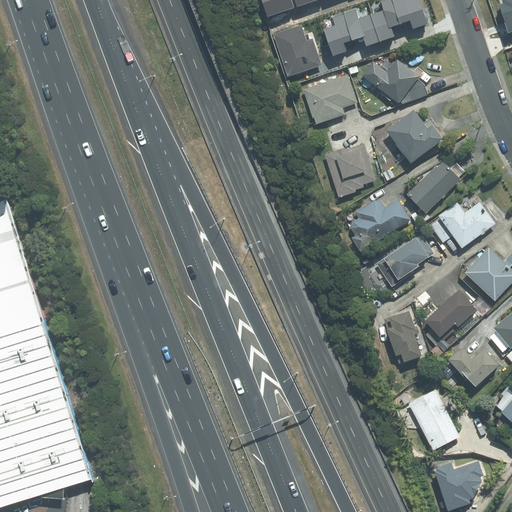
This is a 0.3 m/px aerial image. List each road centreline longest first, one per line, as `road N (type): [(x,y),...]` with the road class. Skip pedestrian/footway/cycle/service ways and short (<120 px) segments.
road 1 (motorway): [(103,22),(350,511)]
road 2 (motorway): [(103,22),(295,511)]
road 3 (motorway): [(235,511),(116,212)]
road 4 (motorway): [(189,511),(149,376),(116,212)]
road 5 (motorway): [(116,212),(39,0)]
road 6 (residential): [(459,0),(511,142)]
road 7 (unknown): [(511,211),(405,283)]
